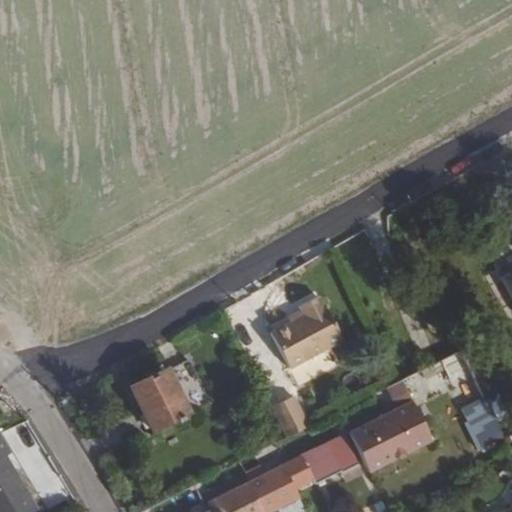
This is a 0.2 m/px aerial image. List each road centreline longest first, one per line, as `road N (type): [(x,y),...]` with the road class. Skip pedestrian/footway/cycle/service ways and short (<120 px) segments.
road 1 (residential): [(22,391),(511,127)]
road 2 (tertiary): [(97,511),(22,391)]
